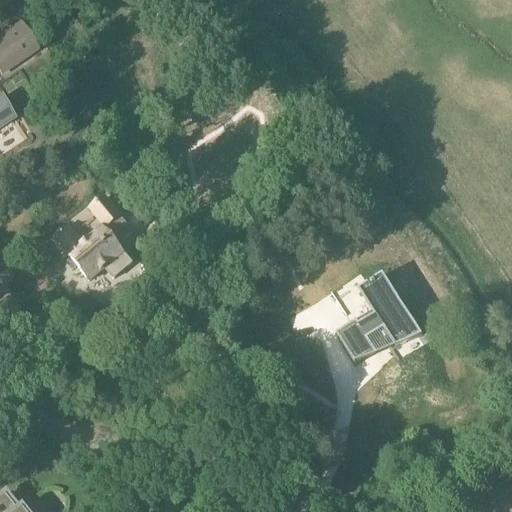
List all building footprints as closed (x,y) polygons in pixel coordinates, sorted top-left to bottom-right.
[(0,47),(10,41),(0,26),(0,47)] [(34,77),(42,87),(49,81),(38,67),(34,69),(37,74),(34,77)] [(0,128),(11,121),(0,102),(0,128)] [(132,214),(142,229),(152,222),(142,207),(132,214)] [(109,257),(119,248),(104,229),(93,238),(90,238),(84,243),(77,234),(67,242),(76,252),(68,259),(77,269),(59,284),(70,297),(88,282),(88,283),(91,280),(95,285),(102,279),(98,274),(103,270),(112,280),(122,272),(109,257)] [(166,247),(159,251),(163,258),(170,253),(166,247)] [(408,343),(423,338),(383,276),(366,286),(358,292),(371,313),(351,326),(335,336),(353,364),(375,356),(374,354),(391,342),(396,350),(408,343)] [(171,310),(189,332),(211,315),(193,293),(171,310)] [(16,511),(6,499),(0,503),(0,511),(16,511)]
